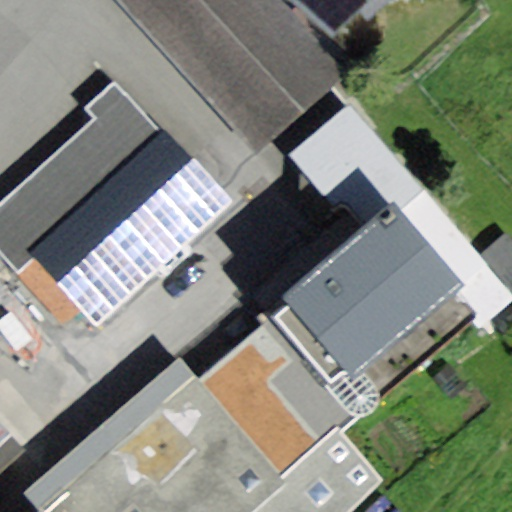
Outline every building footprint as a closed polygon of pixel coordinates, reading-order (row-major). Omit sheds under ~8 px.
[(274,0),(112,0),(270,169),(357,88),(274,0)] [(317,0),(334,18),(354,0),(317,0)] [(221,203),(109,86),(79,115),(90,126),(0,211),(0,258),(78,339),(221,203)] [(380,395),(357,371),(462,280),(485,306),(503,290),(353,115),(300,160),(352,220),(366,236),(323,274),(296,299),(275,317),(197,386),(181,368),(39,500),(50,511),(355,511),(381,489),(333,438),(359,414),(380,395)] [(0,451),(9,443),(0,432),(0,451)]
